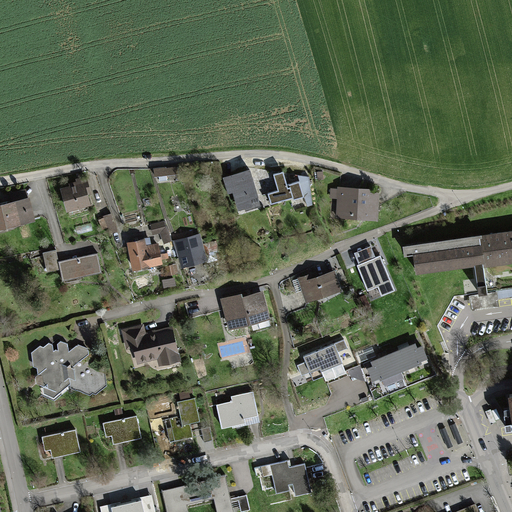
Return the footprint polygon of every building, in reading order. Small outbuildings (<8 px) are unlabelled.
[(177,168),(155,170),(155,176),(177,174),(177,168)] [(265,198),(257,170),(229,178),(233,193),(239,192),(244,210),(259,206),(258,200),(265,198)] [(290,171),(281,174),(286,191),(276,194),(279,205),(310,195),(306,181),(294,185),(290,171)] [(91,181),(66,188),(73,210),(97,203),(91,181)] [(384,187),(342,187),(342,219),(384,219),(384,187)] [(37,197),(0,206),(0,229),(43,219),(37,197)] [(110,215),(99,219),(102,228),(108,226),(110,232),(116,230),(110,215)] [(174,240),(167,219),(152,224),(155,235),(162,232),(165,243),(174,240)] [(484,293),(495,291),(491,264),(511,260),(511,229),(406,246),(408,254),(420,252),(423,274),(479,265),(484,293)] [(206,232),(178,239),(185,266),(213,259),(206,232)] [(150,239),(132,243),(140,270),(169,262),(164,243),(152,247),(150,239)] [(384,246),(359,253),(370,291),(395,283),(384,246)] [(59,249),(45,253),(50,272),(64,268),(62,262),(59,249)] [(100,252),(62,262),(64,268),(68,283),(106,272),(100,252)] [(315,272),(303,276),(312,303),(348,290),(341,270),(317,278),(315,272)] [(269,287),(227,298),(235,329),(277,318),(269,287)] [(136,342),(141,363),(162,359),(163,366),(185,361),(176,325),(148,331),(146,323),(123,329),(127,344),(136,342)] [(74,378),(82,381),(78,365),(91,356),(91,347),(80,345),(72,351),(70,342),(65,340),(60,342),(61,350),(58,348),(56,351),(54,344),(51,342),(45,347),(42,345),(34,352),(36,366),(40,368),(41,376),(38,377),(39,384),(62,393),(74,378)] [(333,344),(302,356),(311,376),(342,364),(333,344)] [(415,344),(370,363),(372,367),(367,369),(372,383),(382,379),(386,388),(404,380),(401,372),(428,361),(423,346),(417,348),(415,344)] [(259,390),(220,399),(226,428),(265,419),(259,390)] [(184,414),(171,417),(176,440),(196,436),(193,424),(204,421),(198,396),(180,401),(184,414)] [(140,415),(106,422),(109,436),(116,435),(117,443),(145,437),(140,415)] [(56,457),(84,451),(80,429),(45,436),(48,450),(54,449),(56,457)] [(293,459),(272,465),(280,493),(298,488),(300,496),(317,491),(309,462),(295,466),(293,459)] [(161,487),(166,510),(218,498),(220,511),(237,511),(229,473),(161,487)] [(143,511),(142,502),(111,509),(111,511),(143,511)]
